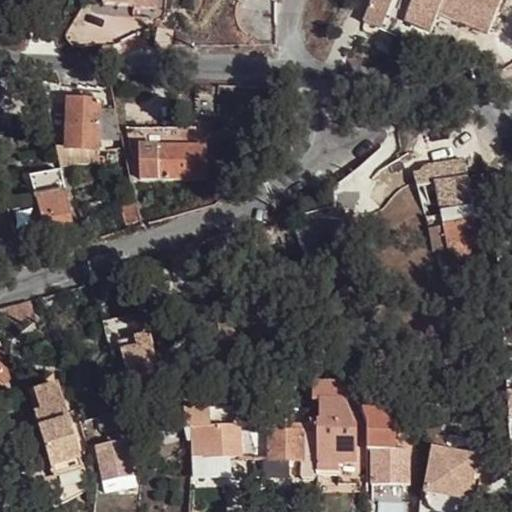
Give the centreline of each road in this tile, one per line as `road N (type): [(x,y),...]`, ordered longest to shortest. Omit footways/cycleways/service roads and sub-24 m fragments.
road 1 (residential): [(0,291),(219,223),(314,168)]
road 2 (residential): [(308,72),(0,66)]
road 3 (residential): [(314,168),(361,143),(414,86)]
